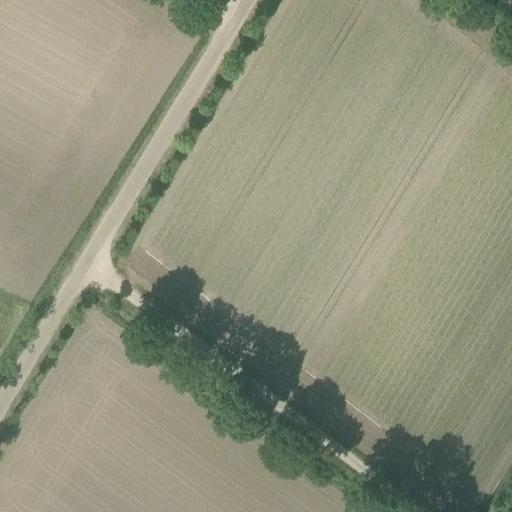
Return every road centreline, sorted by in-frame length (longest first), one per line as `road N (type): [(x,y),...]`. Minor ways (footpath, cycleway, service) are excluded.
road 1 (unclassified): [(0,404),(246,0)]
road 2 (track): [(82,269),(417,511)]
